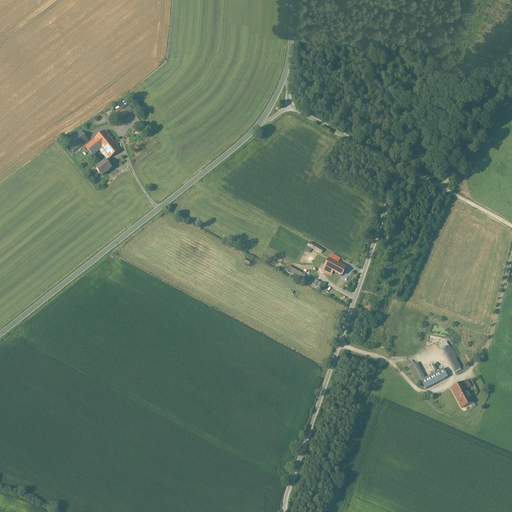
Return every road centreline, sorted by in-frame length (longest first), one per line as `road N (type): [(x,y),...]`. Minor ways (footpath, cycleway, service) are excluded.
road 1 (unclassified): [(283,511),(401,165)]
road 2 (secondary): [(0,334),(256,127)]
road 3 (track): [(511,226),(401,165),(456,0)]
road 4 (track): [(511,75),(496,85),(457,168),(439,186)]
road 5 (track): [(511,256),(483,357),(467,373)]
road 6 (unclassified): [(290,107),(401,165)]
